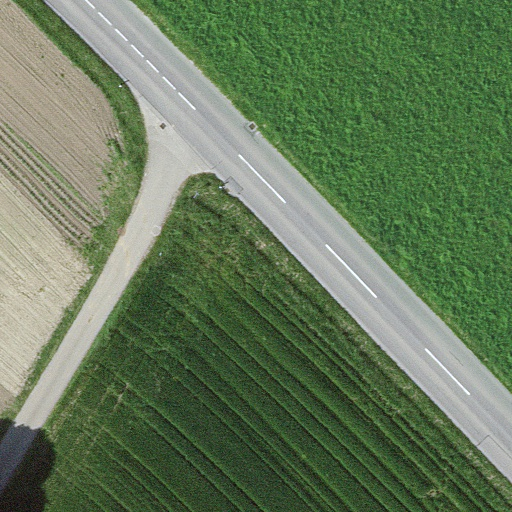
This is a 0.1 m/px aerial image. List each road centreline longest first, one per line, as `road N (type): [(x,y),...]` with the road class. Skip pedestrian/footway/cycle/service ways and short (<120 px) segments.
road 1 (secondary): [(202,131),(511,439)]
road 2 (residential): [(202,131),(0,485)]
road 3 (secondary): [(62,0),(202,131)]
